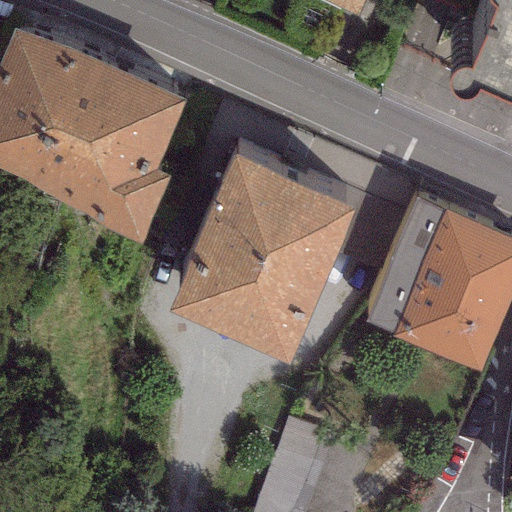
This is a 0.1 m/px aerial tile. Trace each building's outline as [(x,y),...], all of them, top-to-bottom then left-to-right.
[(511,0),(478,0),(478,3),(466,6),(460,9),(456,16),(455,24),(457,31),(462,38),(469,41),(475,39),(481,31),(511,42),(511,0)] [(0,145),(136,207),(158,158),(144,152),(174,82),(67,35),(17,18),(0,58),(0,145)] [(166,221),(194,154),(217,101),(174,82),(144,152),(158,158),(136,207),(166,221)] [(318,247),(344,187),(234,138),(221,166),(183,253),(175,271),(285,320),(318,247)] [(194,154),(166,221),(157,242),(183,253),(221,166),(194,154)] [(378,272),(404,213),(344,187),(318,247),(378,272)] [(477,344),(511,262),(511,230),(414,189),(404,213),(378,272),(367,297),(477,344)] [(247,511),(296,511),(326,429),(286,412),(247,511)]
